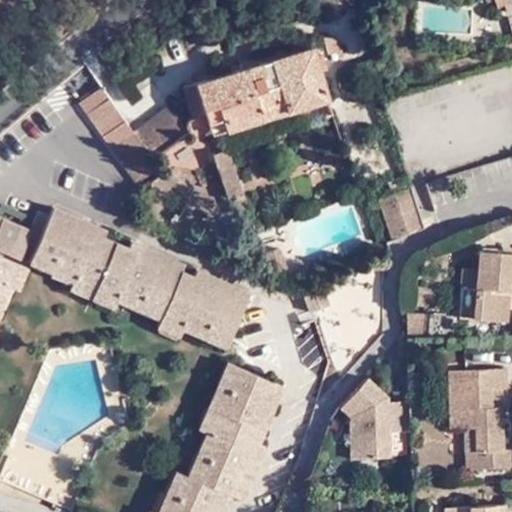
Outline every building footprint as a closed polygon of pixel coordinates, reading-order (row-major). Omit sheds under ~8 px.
[(349,8),(348,0),(327,0),(329,20),(342,19),(342,9),(349,8)] [(344,57),(340,39),(325,37),(328,54),(332,54),(332,59),(344,57)] [(320,70),(314,51),(313,46),(195,82),(202,107),(210,135),(329,99),(320,70)] [(320,49),(314,51),(320,70),(326,69),(320,49)] [(202,107),(195,82),(182,87),(186,105),(191,112),(202,107)] [(131,133),(94,87),(73,104),(136,183),(157,167),(151,158),(131,133)] [(166,105),(131,133),(151,158),(186,131),(166,105)] [(213,154),(226,200),(241,195),(242,195),(229,149),(213,154)] [(422,226),(410,188),(380,197),(393,237),(422,226)] [(241,195),(226,200),(229,214),(245,210),(241,195)] [(88,229),(91,223),(53,207),(36,247),(80,265),(77,272),(121,291),(124,284),(168,303),(166,310),(188,319),(191,312),(234,331),(251,291),(212,274),(210,280),(205,278),(207,272),(197,268),(195,274),(182,268),(185,262),(147,246),(145,252),(138,250),(141,244),(132,239),(129,246),(104,235),(107,229),(97,225),(95,231),(88,229)] [(0,250),(19,258),(30,232),(0,218),(0,250)] [(97,225),(91,223),(88,229),(95,231),(97,225)] [(147,246),(141,244),(138,250),(145,252),(147,246)] [(80,265),(36,247),(30,263),(74,281),(71,288),(115,306),(117,300),(162,318),(159,325),(181,335),(185,328),(227,346),(234,331),(191,312),(188,319),(166,310),(168,303),(124,284),(121,291),(77,272),(80,265)] [(268,266),(281,261),(278,252),(264,257),(268,266)] [(511,253),(478,252),(477,270),(475,289),(459,288),(457,317),(505,320),(508,292),(508,284),(511,284),(511,253)] [(0,282),(9,261),(0,256),(0,282)] [(25,267),(9,261),(0,282),(0,306),(9,286),(16,290),(25,267)] [(287,274),(281,261),(268,266),(274,280),(287,274)] [(475,289),(477,270),(461,269),(459,288),(475,289)] [(334,304),(327,286),(307,294),(314,312),(334,304)] [(406,314),(407,335),(450,338),(452,318),(406,314)] [(450,338),(407,335),(407,340),(449,343),(450,338)] [(145,511),(171,511),(189,474),(200,479),(221,435),(215,432),(245,368),(230,360),(199,425),(205,429),(185,472),(175,466),(155,509),(148,506),(145,511)] [(220,511),(229,494),(239,499),(257,462),(250,459),(253,452),(260,456),(264,446),(257,443),(281,393),(273,389),(276,382),(245,368),(215,432),(221,435),(200,479),(189,474),(171,511),(220,511)] [(505,369),(460,370),(460,383),(448,383),(449,428),(463,428),(474,428),(475,452),(472,452),(472,469),(508,468),(508,450),(501,450),(500,430),(500,408),(492,408),(492,390),(503,390),(506,390),(505,369)] [(460,383),(460,370),(447,371),(448,383),(460,383)] [(409,432),(408,403),(389,404),(389,399),(368,379),(342,408),(350,417),(352,460),(391,459),(390,433),(409,432)] [(273,389),(281,393),(284,386),(276,382),(273,389)] [(503,430),(503,390),(492,390),(492,408),(500,408),(500,430),(503,430)] [(474,428),(463,428),(464,469),(472,469),(472,452),(475,452),(474,428)] [(250,459),(257,462),(260,456),(253,452),(250,459)] [(0,481),(70,509),(78,487),(4,457),(0,466),(0,481)]
